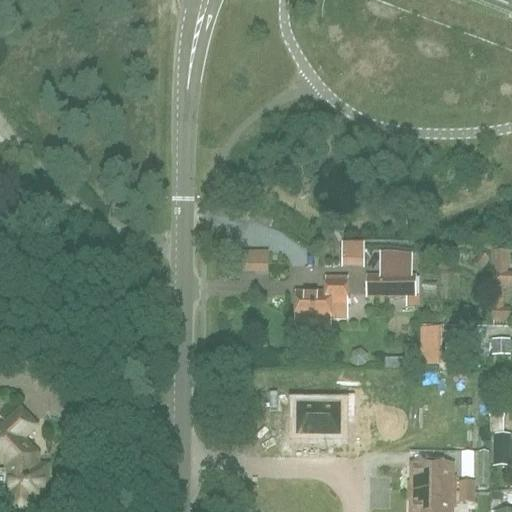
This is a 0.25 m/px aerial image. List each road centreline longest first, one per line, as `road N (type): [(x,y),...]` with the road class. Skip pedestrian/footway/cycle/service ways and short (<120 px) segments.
road 1 (tertiary): [(178,466),(187,93),(201,0)]
road 2 (residential): [(178,466),(331,471),(350,487),(354,511)]
